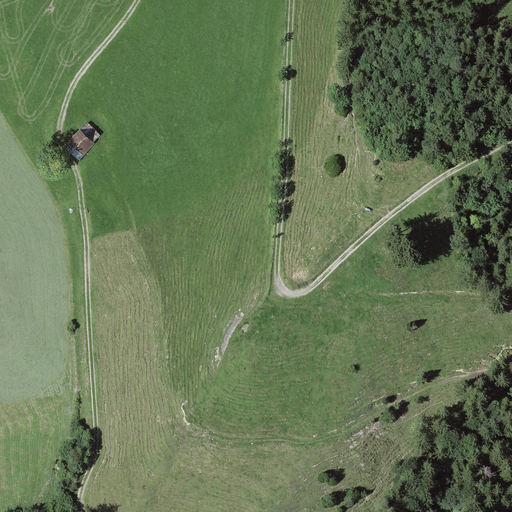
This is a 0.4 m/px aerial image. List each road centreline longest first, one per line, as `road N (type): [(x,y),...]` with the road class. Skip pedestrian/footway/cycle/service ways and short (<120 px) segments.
road 1 (track): [(73,166),(113,173),(152,290),(168,383),(198,431),(316,442),(511,358)]
road 2 (track): [(291,0),(276,261),(283,290),(307,294),(421,193),(511,140)]
road 3 (track): [(81,511),(96,439),(87,242),(61,124),(77,79),(139,0)]
road 4 (track): [(511,298),(307,294)]
